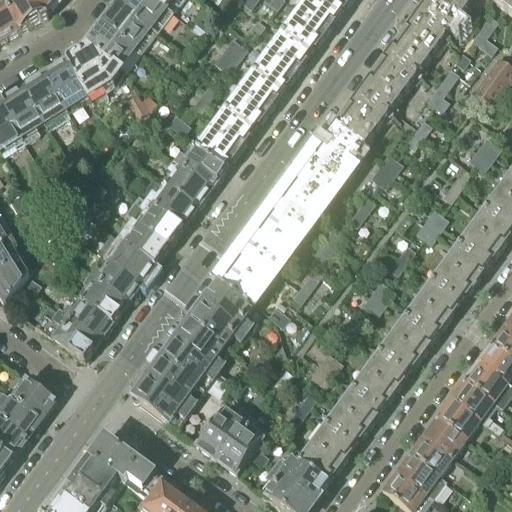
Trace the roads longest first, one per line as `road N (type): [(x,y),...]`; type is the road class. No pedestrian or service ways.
road 1 (residential): [(94,406),(395,0)]
road 2 (residential): [(343,511),(511,283)]
road 3 (residential): [(239,511),(94,406)]
road 4 (residential): [(18,511),(94,406)]
road 5 (residential): [(0,79),(66,37),(96,0)]
